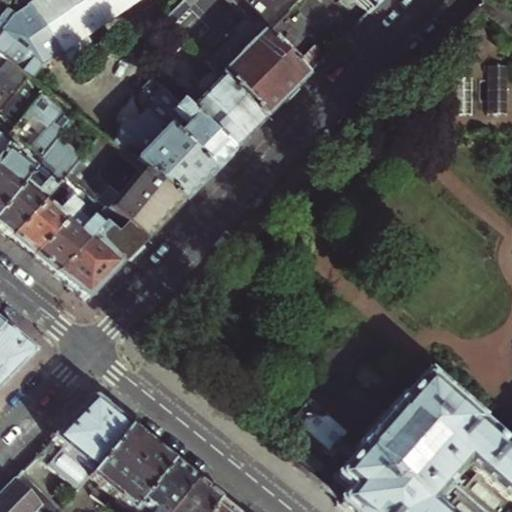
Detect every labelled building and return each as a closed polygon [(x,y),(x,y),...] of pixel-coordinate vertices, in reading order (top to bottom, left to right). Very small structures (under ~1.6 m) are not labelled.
[(0,0),(0,2),(2,6),(10,0),(19,0),(25,7),(60,57),(68,69),(95,51),(87,38),(143,0),(0,0)] [(19,0),(10,0),(2,6),(6,13),(1,19),(9,25),(25,7),(19,0)] [(264,38),(285,16),(299,0),(224,0),(245,19),(264,38)] [(336,0),(334,3),(341,10),(350,1),(366,18),(383,0),(336,0)] [(76,119),(101,139),(182,205),(198,189),(211,176),(156,122),(143,109),(132,120),(126,120),(119,127),(119,130),(122,133),(116,139),(37,75),(42,69),(60,57),(25,7),(9,25),(1,19),(0,20),(0,56),(5,61),(40,89),(76,119)] [(285,16),(264,38),(307,79),(327,58),(285,16)] [(205,66),(211,71),(263,123),(287,99),(307,79),(264,38),(245,19),(234,30),(237,34),(205,66)] [(0,67),(0,115),(12,125),(40,89),(5,61),(0,67)] [(474,66),(455,66),(455,117),(474,117),(474,66)] [(509,67),(489,67),(490,116),(509,116),(509,67)] [(200,99),(186,113),(230,156),(249,137),(263,123),(211,71),(209,74),(203,73),(191,85),(192,91),(200,99)] [(3,147),(0,151),(0,211),(60,139),(76,119),(40,89),(12,125),(17,129),(3,147)] [(166,112),(156,122),(211,176),(222,164),(230,156),(186,113),(161,89),(152,99),(166,112)] [(60,139),(0,211),(0,234),(8,241),(42,204),(83,158),(60,139)] [(103,208),(109,214),(145,243),(160,227),(182,205),(101,139),(86,155),(123,185),(103,208)] [(42,204),(8,241),(18,249),(31,259),(68,217),(81,203),(76,198),(71,204),(68,201),(55,216),(42,204)] [(98,226),(53,277),(86,303),(117,271),(145,243),(109,214),(98,226)] [(68,217),(31,259),(38,265),(53,277),(98,226),(90,219),(81,229),(68,217)] [(0,388),(10,379),(34,355),(0,327),(0,388)] [(511,511),(511,456),(479,427),(482,423),(431,379),(429,382),(428,380),(426,382),(425,381),(421,385),(424,388),(409,406),(406,403),(403,406),(402,405),(362,452),(364,453),(362,455),(364,457),(348,476),(346,474),(341,479),(341,484),(353,494),(343,505),(335,498),(334,499),(333,501),(338,504),(336,506),(340,509),(343,511),(511,511)] [(111,417),(92,402),(35,458),(78,492),(87,480),(128,430),(111,417)] [(322,409),(303,425),(325,450),(343,434),(322,409)] [(151,449),(128,430),(87,480),(98,489),(91,497),(105,509),(112,500),(127,511),(132,511),(171,465),(151,449)] [(183,475),(171,465),(132,511),(171,511),(194,484),(183,475)] [(36,511),(61,511),(62,511),(21,473),(9,485),(36,511)] [(206,493),(194,484),(171,511),(210,511),(218,503),(206,493)] [(0,511),(36,511),(9,485),(0,493),(0,511)] [(230,511),(218,503),(210,511),(230,511)]
